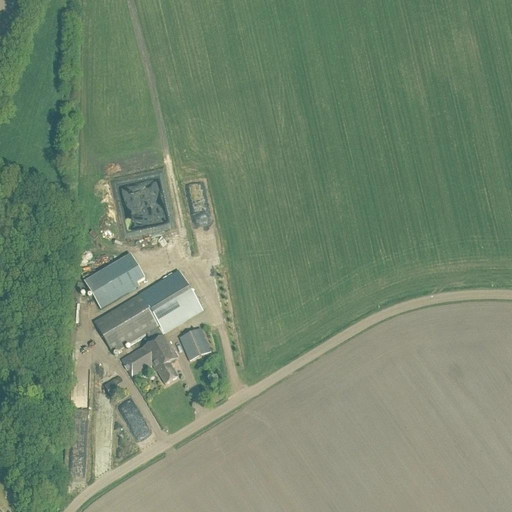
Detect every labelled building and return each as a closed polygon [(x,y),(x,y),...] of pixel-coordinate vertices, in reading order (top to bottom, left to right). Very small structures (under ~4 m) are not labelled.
[(123,205),(121,195),(106,197),(105,190),(101,190),(104,215),(110,215),(111,225),(136,222),(133,204),(123,205)] [(131,257),(84,284),(101,312),(140,289),(138,285),(145,281),(131,257)] [(146,336),(152,345),(143,351),(122,364),(127,372),(132,381),(142,374),(153,368),(156,373),(157,373),(165,387),(178,379),(174,373),(170,366),(174,363),(179,361),(172,349),(165,338),(141,298),(95,325),(113,355),(146,336)] [(180,341),(190,364),(211,355),(201,332),(180,341)] [(122,383),(107,392),(112,400),(112,401),(113,400),(127,392),(122,383)] [(105,422),(122,449),(131,443),(124,431),(112,411),(103,416),(106,421),(105,422)]
